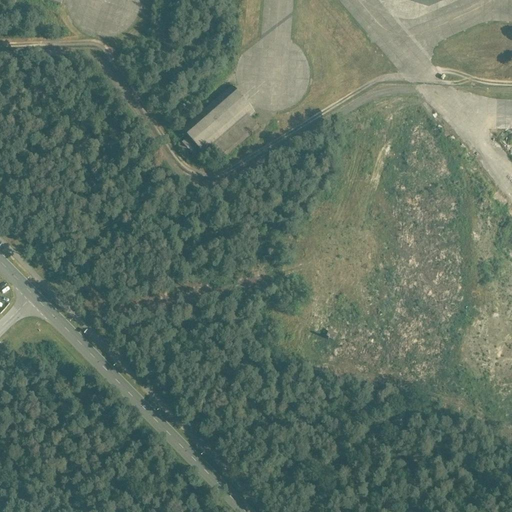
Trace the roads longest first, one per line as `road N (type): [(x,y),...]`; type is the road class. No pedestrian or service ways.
road 1 (track): [(438,92),(371,98),(239,180),(203,185),(180,173),(94,57),(0,54)]
road 2 (tertiary): [(244,511),(33,296)]
